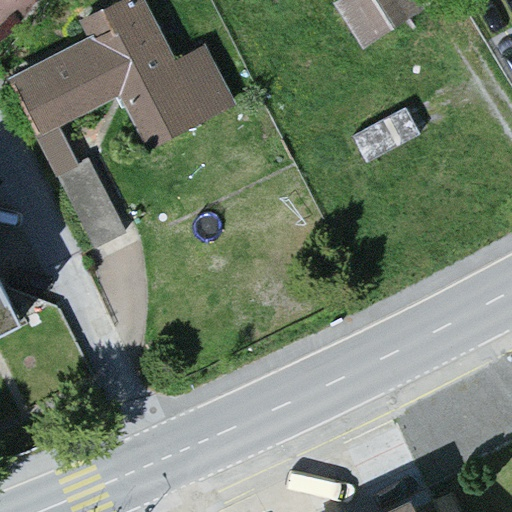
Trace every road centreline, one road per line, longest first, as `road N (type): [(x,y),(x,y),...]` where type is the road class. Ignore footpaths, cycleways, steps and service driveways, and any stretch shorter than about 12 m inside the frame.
road 1 (residential): [(159,471),(511,290)]
road 2 (residential): [(42,511),(159,471)]
